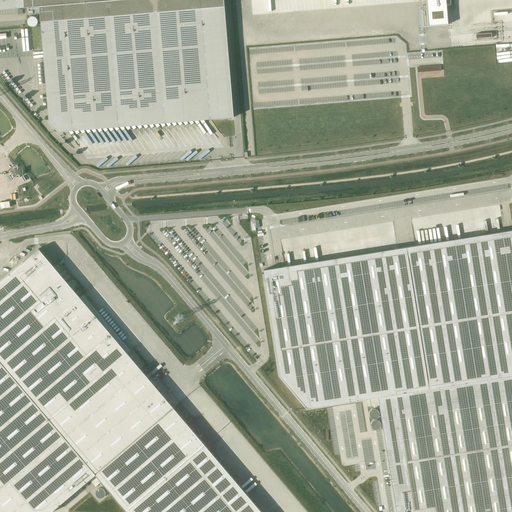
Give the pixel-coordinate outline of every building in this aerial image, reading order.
[(61,132),(234,117),(223,0),(0,0),(0,9),(28,7),(29,14),(40,13),(49,122),(58,132),(61,132)] [(425,0),(426,6),(427,11),(428,26),(448,25),(446,6),(446,4),(450,4),(449,0),(425,0)] [(494,17),(500,16),(499,10),(494,11),(494,10),(491,10),(490,8),(486,8),(487,10),(486,10),(486,12),(489,12),(489,13),(494,12),(494,17)] [(27,24),(28,25),(29,27),(30,27),(32,28),(34,28),(36,27),(37,26),(38,24),(38,22),(38,20),(37,19),(35,18),(33,17),(31,17),(30,18),(28,19),(28,20),(27,22),(27,24)] [(30,56),(29,43),(18,43),(19,56),(30,56)] [(126,166),(137,158),(135,156),(125,164),(126,166)] [(511,511),(511,230),(260,270),(277,376),(307,408),(367,398),(368,406),(379,404),(396,511),(511,511)] [(0,281),(0,510),(1,511),(8,511),(51,511),(89,480),(96,487),(102,482),(127,511),(262,511),(39,248),(0,281)]
